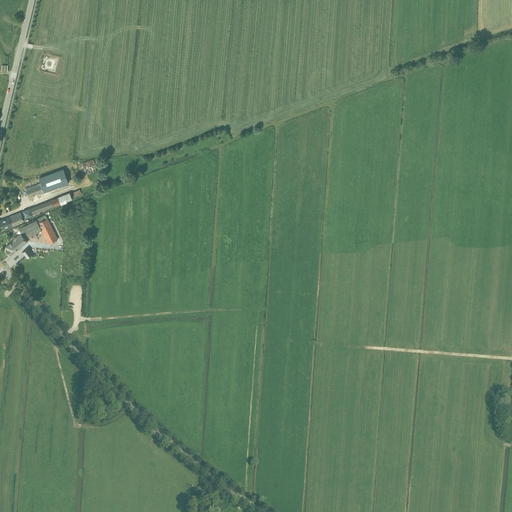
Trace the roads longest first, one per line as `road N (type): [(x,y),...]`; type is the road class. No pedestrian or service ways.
road 1 (tertiary): [(261,511),(165,439),(0,273)]
road 2 (track): [(511,358),(306,343),(277,316)]
road 3 (track): [(258,310),(244,501)]
road 4 (track): [(77,320),(258,310)]
road 5 (tertiary): [(0,134),(31,0)]
